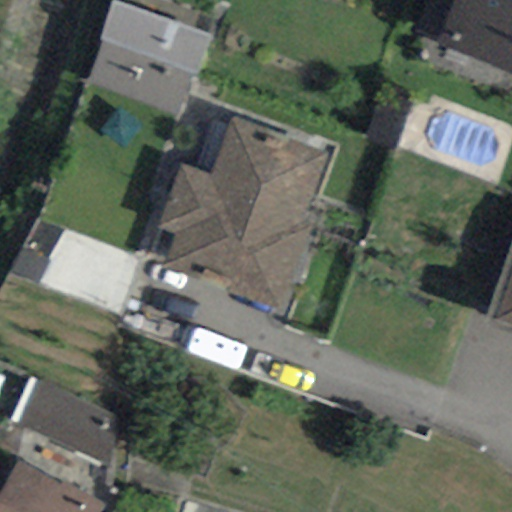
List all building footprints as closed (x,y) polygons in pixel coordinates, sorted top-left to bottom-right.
[(141,0),(124,0),(96,82),(191,115),(221,27),(141,0)] [(511,0),(461,0),(449,32),(511,55),(511,0)] [(318,151),(230,124),(214,177),(191,170),(163,259),(281,295),(302,227),(295,225),(318,151)] [(511,262),(493,313),(511,319),(511,262)] [(38,383),(24,427),(117,456),(131,412),(38,383)] [(12,462),(0,486),(0,511),(86,511),(92,502),(12,462)]
